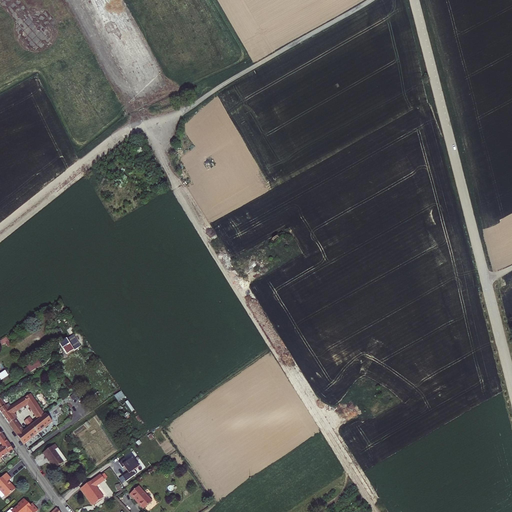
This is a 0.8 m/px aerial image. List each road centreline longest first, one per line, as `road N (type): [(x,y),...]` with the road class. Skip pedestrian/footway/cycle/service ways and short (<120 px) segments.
road 1 (track): [(379,511),(180,197),(147,124)]
road 2 (track): [(372,0),(191,106),(124,133),(0,228)]
road 3 (unclassified): [(511,382),(413,0)]
